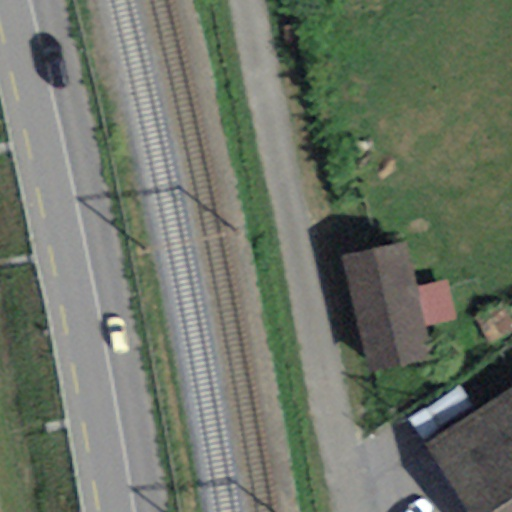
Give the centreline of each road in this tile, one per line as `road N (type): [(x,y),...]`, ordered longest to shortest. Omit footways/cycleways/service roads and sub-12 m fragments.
road 1 (primary): [(126,511),(53,130),(19,0)]
road 2 (unclassified): [(356,511),(248,0)]
